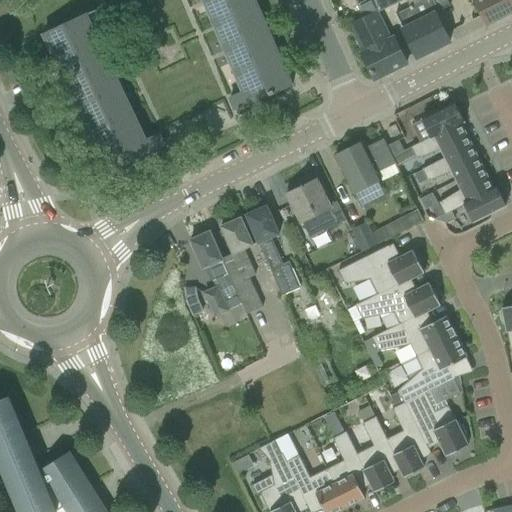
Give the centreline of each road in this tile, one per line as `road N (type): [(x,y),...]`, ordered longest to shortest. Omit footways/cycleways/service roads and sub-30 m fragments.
road 1 (residential): [(451,254),(495,347),(511,450)]
road 2 (tertiary): [(187,197),(360,114)]
road 3 (tertiary): [(360,114),(511,37)]
road 4 (secondary): [(174,511),(107,400)]
road 5 (residential): [(360,114),(310,0)]
